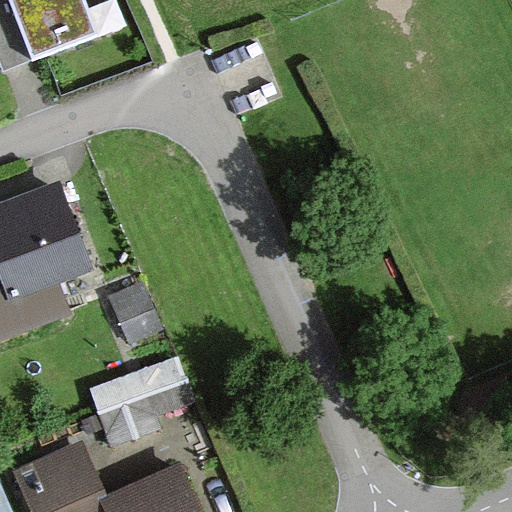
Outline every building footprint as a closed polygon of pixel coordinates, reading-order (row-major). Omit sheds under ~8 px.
[(94,38),(79,0),(10,0),(34,61),(94,38)] [(83,268),(55,193),(0,213),(0,339),(63,316),(49,281),(83,268)] [(125,344),(154,331),(135,289),(121,295),(124,302),(109,308),(125,344)] [(95,416),(145,397),(177,385),(169,362),(86,392),(95,416)] [(150,418),(145,397),(95,416),(102,436),(150,418)] [(194,511),(177,474),(103,507),(87,472),(68,480),(58,459),(13,479),(28,511),(194,511)]
